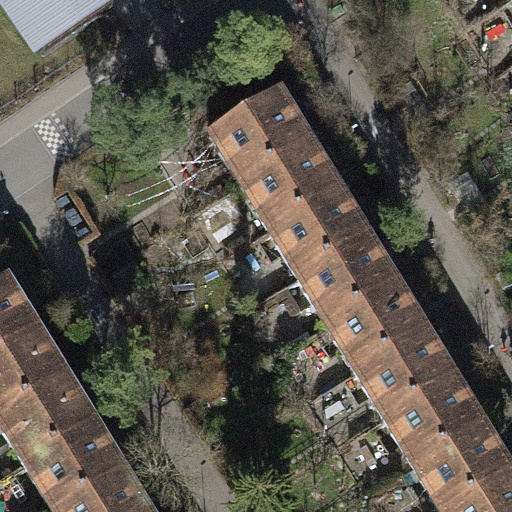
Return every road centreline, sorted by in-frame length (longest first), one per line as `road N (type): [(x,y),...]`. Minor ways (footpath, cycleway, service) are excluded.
road 1 (residential): [(288,0),(511,362)]
road 2 (residential): [(213,511),(5,170)]
road 3 (residential): [(262,0),(5,170)]
